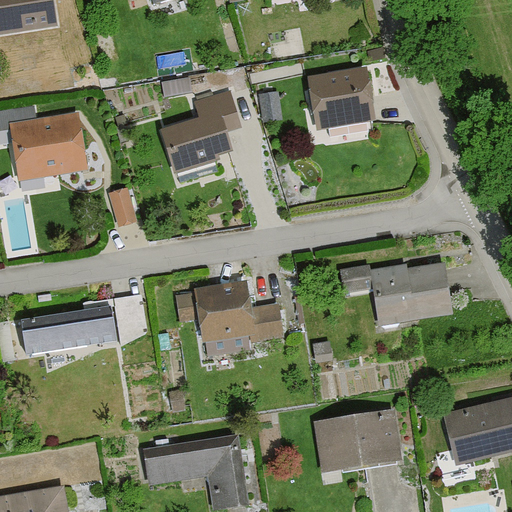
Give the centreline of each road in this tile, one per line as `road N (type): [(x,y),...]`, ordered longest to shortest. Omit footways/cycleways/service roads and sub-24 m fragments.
road 1 (residential): [(471,202),(457,213),(277,246),(0,285)]
road 2 (residential): [(471,202),(397,43),(388,0)]
